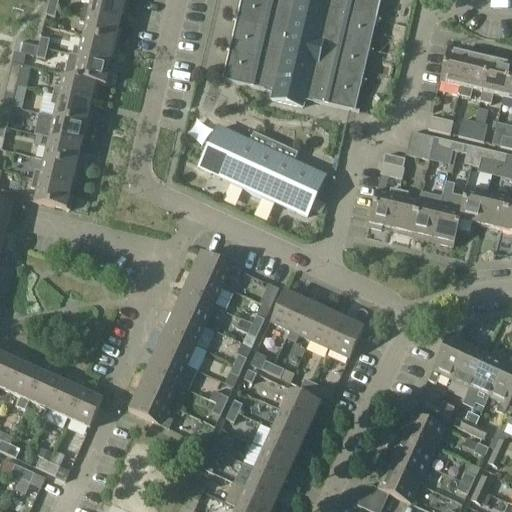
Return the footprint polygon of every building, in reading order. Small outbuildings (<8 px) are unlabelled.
[(57,0),(49,0),(48,8),(57,10),(59,0),(57,0)] [(83,7),(82,15),(119,24),(120,17),(126,18),(129,4),(124,3),(111,0),(89,0),(88,6),(87,8),(84,7),(83,7)] [(239,0),(221,82),(272,94),(270,102),(301,109),(303,102),(354,114),(380,0),(239,0)] [(48,8),(45,18),(54,20),(57,10),(48,8)] [(82,15),(79,25),(80,25),(83,26),(80,37),(114,45),(119,46),(122,34),(117,32),(119,24),(82,15)] [(74,49),(72,57),(109,66),(111,58),(116,60),(119,46),(114,45),(80,37),(78,48),(77,50),(74,49)] [(40,40),(38,49),(47,51),(49,42),(40,40)] [(16,44),(14,55),(25,57),(36,60),(36,59),(38,49),(16,44)] [(47,51),(38,49),(36,59),(44,61),(47,51)] [(448,49),(439,85),(460,90),(467,57),(461,56),(462,53),(448,49)] [(64,77),(98,85),(98,86),(100,87),(104,87),(109,89),(112,76),(107,74),(109,66),(72,57),(69,56),(64,77)] [(460,90),(458,99),(468,101),(470,101),(472,93),(482,95),(489,62),(467,57),(460,90)] [(482,95),(479,105),(490,108),(491,108),(493,98),(502,100),(509,67),(489,62),(482,95)] [(509,67),(502,100),(511,102),(511,64),(509,64),(509,67)] [(11,66),(7,87),(16,89),(20,70),(21,68),(11,66)] [(56,88),(53,98),(89,106),(91,98),(97,100),(100,87),(98,86),(98,85),(64,77),(62,76),(59,89),(56,88)] [(7,87),(2,108),(3,108),(11,110),(16,89),(7,87)] [(52,98),(50,106),(54,107),(54,108),(51,120),(85,127),(90,129),(93,116),(88,115),(89,106),(53,98),(52,98)] [(0,118),(0,129),(5,131),(6,131),(7,131),(9,121),(1,119),(0,118)] [(43,139),(43,140),(44,140),(80,148),(81,141),(87,142),(90,129),(85,127),(51,120),(49,131),(49,132),(46,131),(45,131),(43,139)] [(449,138),(452,125),(430,120),(427,133),(449,138)] [(274,205),(306,219),(324,180),(292,165),(296,155),(253,135),(248,145),(216,131),(198,170),(230,185),(229,186),(273,207),(274,205)] [(460,131),(458,140),(469,143),(471,133),(460,131)] [(484,136),(471,133),(469,143),(482,146),(484,136)] [(411,135),(408,146),(430,151),(432,152),(434,141),(433,140),(426,139),(411,135)] [(511,150),(511,141),(502,139),(499,150),(511,153),(511,150)] [(43,140),(41,148),(42,149),(44,149),(44,151),(41,162),(75,169),(80,171),(83,158),(78,156),(80,148),(44,140),(43,140)] [(444,143),(442,152),(452,154),(454,145),(444,143)] [(454,145),(452,154),(456,155),(457,155),(466,158),(464,167),(470,168),(474,150),(454,145)] [(408,146),(405,158),(428,164),(429,164),(432,152),(430,151),(408,146)] [(470,168),(469,169),(478,171),(481,162),(484,163),(484,162),(494,164),(496,155),(474,150),(470,168)] [(506,158),(496,155),(494,164),(504,167),(506,158)] [(392,169),(394,160),(384,157),(382,166),(392,169)] [(404,162),(394,160),(392,169),(402,171),(404,162)] [(35,173),(33,182),(34,182),(70,190),(72,182),(77,184),(80,171),(75,169),(41,162),(39,173),(39,174),(36,173),(35,173)] [(380,178),(376,193),(382,194),(383,191),(385,191),(388,180),(380,178)] [(33,182),(31,191),(32,191),(34,192),(31,204),(65,212),(70,213),(74,200),(68,199),(70,190),(34,182),(33,182)] [(443,197),(432,241),(441,243),(440,248),(453,251),(454,246),(459,223),(458,223),(463,200),(462,200),(452,197),(453,195),(454,187),(445,185),(443,197)] [(463,200),(458,223),(459,223),(479,228),(487,195),(466,190),(463,200)] [(368,227),(367,231),(381,234),(382,230),(390,232),(399,193),(390,191),(389,197),(388,197),(376,194),(368,227)] [(399,193),(390,232),(398,233),(397,238),(410,241),(411,236),(419,203),(406,201),(408,195),(399,193)] [(411,236),(410,241),(424,244),(425,239),(432,241),(443,197),(421,193),(419,203),(411,236)] [(487,195),(479,228),(500,233),(508,200),(487,195)] [(511,200),(508,200),(500,233),(511,235),(511,200)] [(0,227),(7,229),(12,208),(0,205),(0,227)] [(241,275),(199,256),(190,276),(222,290),(227,280),(236,284),(241,275)] [(190,276),(181,295),(213,310),(222,290),(190,276)] [(268,287),(264,295),(274,300),(278,292),(268,287)] [(289,334),(303,304),(283,294),(269,324),(289,334)] [(181,295),(172,315),(204,330),(213,310),(181,295)] [(303,304),(289,334),(286,340),(293,344),(296,337),(309,343),(323,313),(303,304)] [(323,313),(309,343),(329,352),(342,322),(323,313)] [(204,330),(172,315),(163,335),(195,349),(204,330)] [(255,318),(251,328),(260,332),(264,323),(256,319),(255,318)] [(362,331),(342,322),(329,352),(349,361),(362,331)] [(240,323),(236,332),(247,337),(251,328),(240,323)] [(251,328),(247,337),(255,341),(260,332),(251,328)] [(195,349),(163,335),(154,355),(186,369),(195,349)] [(447,339),(431,374),(427,383),(436,388),(440,378),(450,383),(466,348),(447,339)] [(466,348),(450,383),(469,391),(485,356),(466,348)] [(154,355),(145,375),(177,389),(186,369),(154,355)] [(202,367),(218,374),(223,363),(207,356),(202,367)] [(504,365),(485,356),(469,391),(488,400),(504,365)] [(237,358),(233,367),(241,371),(246,362),(237,358)] [(1,359),(0,362),(0,392),(9,396),(21,368),(1,359)] [(264,364),(260,373),(270,377),(274,368),(264,364)] [(511,368),(504,365),(488,400),(500,406),(496,415),(502,418),(511,397),(511,368)] [(233,367),(229,377),(237,381),(241,371),(233,367)] [(21,368),(9,396),(21,401),(17,410),(25,414),(29,405),(41,377),(21,368)] [(283,373),(274,368),(270,377),(279,381),(283,373)] [(251,387),(256,377),(247,373),(243,383),(251,387)] [(177,389),(145,375),(136,394),(168,409),(177,389)] [(41,377),(29,405),(49,414),(61,386),(41,377)] [(309,395),(313,387),(303,382),(300,391),(309,395)] [(61,386),(49,414),(69,423),(81,394),(61,386)] [(322,391),(313,387),(309,395),(318,399),(322,391)] [(279,411),(310,425),(319,405),(288,391),(279,411)] [(81,394),(69,423),(89,431),(101,403),(81,394)] [(136,394),(127,414),(168,433),(172,423),(163,419),(168,409),(136,394)] [(215,406),(224,410),(228,401),(219,397),(215,406)] [(233,404),(229,413),(238,417),(242,407),(233,404)] [(432,421),(437,410),(426,405),(421,416),(432,421)] [(224,410),(215,406),(211,416),(219,420),(224,410)] [(450,416),(437,410),(432,421),(446,427),(450,416)] [(279,411),(270,431),(301,445),(310,425),(279,411)] [(238,417),(229,413),(225,422),(234,426),(238,417)] [(411,417),(403,436),(436,451),(444,432),(411,417)] [(470,438),(475,428),(463,422),(458,433),(470,438)] [(487,433),(475,428),(470,438),(483,444),(487,433)] [(301,445),(270,431),(262,451),(292,465),(301,445)] [(0,444),(0,443),(10,448),(13,441),(0,434),(0,444)] [(210,440),(203,436),(198,447),(206,450),(210,440)] [(436,451),(403,436),(397,447),(394,455),(427,470),(436,451)] [(508,447),(507,446),(497,442),(492,455),(502,460),(508,447)] [(0,443),(0,444),(0,455),(6,458),(10,448),(0,443)] [(212,453),(220,456),(224,447),(216,443),(212,453)] [(488,452),(487,451),(477,447),(473,456),(483,461),(488,452)] [(10,448),(6,458),(15,462),(20,452),(10,448)] [(292,465),(262,451),(253,471),(284,485),(292,465)] [(41,452),(37,461),(40,462),(49,466),(50,465),(53,458),(53,457),(41,452)] [(220,456),(212,453),(207,462),(216,465),(220,456)] [(427,470),(394,455),(390,463),(386,474),(419,489),(427,470)] [(502,460),(492,455),(486,467),(497,472),(502,460)] [(49,466),(40,462),(36,471),(45,475),(49,466)] [(49,466),(45,475),(55,480),(59,470),(49,466)] [(24,472),(15,468),(11,477),(20,481),(24,472)] [(93,468),(93,486),(105,486),(105,468),(93,468)] [(253,471),(244,491),(275,505),(284,485),(253,471)] [(33,476),(24,472),(20,481),(29,485),(33,476)] [(419,489),(386,474),(384,478),(377,492),(388,497),(410,508),(419,489)] [(29,485),(29,487),(40,492),(45,481),(33,476),(29,485)] [(464,476),(460,485),(470,490),(474,481),(464,476)] [(475,492),(485,497),(491,484),(481,479),(475,492)] [(197,483),(193,492),(202,496),(206,486),(197,483)] [(470,490),(460,485),(456,494),(466,499),(470,490)] [(388,497),(377,492),(366,487),(361,498),(383,508),(388,497)] [(239,501),(229,497),(225,506),(235,511),(237,511),(271,511),(275,505),(244,491),(239,501)] [(193,492),(189,501),(198,505),(202,496),(193,492)] [(485,497),(475,492),(469,504),(480,509),(485,497)] [(380,511),(383,508),(361,498),(356,509),(363,511),(380,511)]
